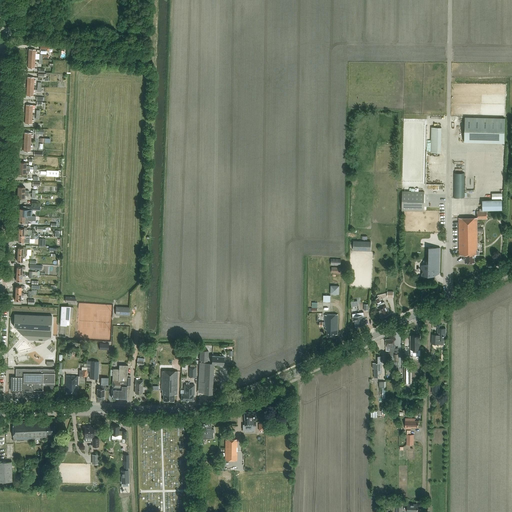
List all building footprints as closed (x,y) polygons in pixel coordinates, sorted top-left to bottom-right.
[(35,59),(35,53),(38,53),(38,51),(35,51),(35,49),(29,49),(28,58),(35,59)] [(34,68),(34,66),(37,66),(37,64),(34,64),(35,59),(28,58),(28,68),(34,68)] [(27,77),(27,86),(33,86),(34,82),(36,82),(36,80),(34,80),(34,77),(27,77)] [(33,96),(33,93),(36,93),(36,91),(33,91),(33,86),(27,86),(27,96),(33,96)] [(26,105),(26,114),(32,114),(32,110),(35,110),(35,108),(32,108),(33,105),(26,105)] [(31,124),(32,122),(34,122),(34,120),(32,119),(32,114),(26,114),(25,124),(31,124)] [(468,116),(467,141),(507,143),(507,129),(507,118),(468,116)] [(443,152),(443,127),(433,126),(432,152),(443,152)] [(25,132),(24,142),(31,142),(31,137),(33,137),(33,135),(31,135),(31,133),(25,132)] [(30,152),(30,148),(33,149),(33,145),(31,145),(31,142),(24,142),(24,151),(30,152)] [(465,173),(454,173),(454,198),(464,198),(465,173)] [(402,191),(402,210),(424,211),(424,191),(402,191)] [(477,211),(477,218),(459,218),(459,255),(464,255),(464,258),(465,258),(465,262),(474,262),(474,255),(477,255),(477,249),(478,249),(477,219),(487,219),(487,211),(486,211),(486,210),(502,210),(502,193),(492,193),(492,200),(482,200),(482,209),(479,209),(479,211),(477,211)] [(371,242),(354,241),(354,249),(366,249),(367,246),(371,246),(371,242)] [(421,265),(421,269),(422,271),(422,272),(422,276),(435,276),(440,273),(440,247),(430,247),(429,268),(425,268),(425,264),(421,265)] [(25,274),(22,273),(22,275),(16,274),(16,281),(21,282),(22,276),(25,276),(25,274)] [(384,302),(382,303),(379,297),(376,298),(378,304),(377,305),(378,307),(382,316),(384,315),(384,316),(390,313),(385,303),(384,302)] [(67,321),(70,321),(70,306),(62,306),(61,326),(66,326),(67,326),(67,321)] [(130,307),(116,307),(116,315),(130,316),(130,307)] [(365,319),(364,315),(359,315),(359,313),(352,314),(353,321),(354,321),(355,327),(364,325),(363,320),(365,319)] [(14,314),(13,326),(28,340),(44,341),(51,337),(52,316),(14,314)] [(335,335),(338,335),(338,314),(327,314),(327,315),(325,315),(325,322),(320,322),(320,326),(323,326),(326,326),(325,330),(327,330),(327,337),(335,337),(335,335)] [(432,334),(432,341),(432,344),(444,344),(444,341),(445,341),(446,328),(442,328),(442,324),(437,324),(436,328),(438,328),(438,334),(432,334)] [(420,335),(411,335),(411,349),(420,349),(420,335)] [(386,339),(386,347),(386,352),(389,352),(389,355),(394,355),(394,361),(399,361),(398,351),(394,351),(394,348),(395,348),(395,344),(394,344),(394,339),(386,339)] [(212,394),(214,364),(223,364),(223,356),(208,355),(209,351),(200,350),(200,360),(201,360),(201,363),(200,363),(199,377),(200,377),(199,392),(204,392),(204,393),(212,394)] [(378,356),(378,363),(373,363),(373,368),(374,368),(374,373),(375,373),(375,377),(379,377),(379,373),(382,373),(382,356),(378,356)] [(87,376),(88,361),(86,361),(86,363),(85,363),(85,367),(82,367),(82,370),(80,370),(79,376),(87,376)] [(98,379),(99,362),(90,361),(90,379),(98,379)] [(113,368),(112,398),(126,398),(127,385),(130,385),(131,377),(127,377),(128,365),(119,364),(119,369),(113,368)] [(403,364),(403,386),(412,386),(412,364),(403,364)] [(55,389),(55,369),(16,369),(16,376),(11,376),(11,390),(26,390),(26,391),(29,391),(29,390),(41,390),(41,388),(55,389)] [(174,395),(177,395),(178,371),(162,371),(161,389),(161,390),(162,390),(162,395),(164,395),(163,401),(174,401),(174,395)] [(77,387),(78,376),(66,376),(65,386),(66,386),(66,388),(68,388),(67,393),(75,393),(75,391),(77,391),(77,387)] [(104,385),(108,385),(108,377),(101,377),(101,385),(101,389),(97,389),(97,396),(104,397),(104,389),(104,385)] [(135,393),(142,393),(143,380),(136,380),(135,393)] [(194,385),(189,384),(189,382),(187,382),(187,384),(184,384),(184,394),(182,394),(181,400),(193,401),(193,394),(194,394),(194,385)] [(256,412),(244,412),(244,419),(245,419),(245,425),(256,425),(256,419),(256,412)] [(213,434),(212,429),(211,430),(211,425),(210,418),(201,420),(202,426),(205,425),(206,430),(201,431),(202,436),(201,436),(201,440),(204,439),(204,436),(213,434)] [(415,418),(411,418),(405,418),(405,429),(411,429),(411,427),(418,427),(418,420),(415,420),(415,418)] [(13,439),(46,438),(46,435),(54,435),(54,423),(46,423),(46,422),(42,422),(42,420),(13,421),(13,439)] [(83,426),(83,431),(85,431),(85,437),(85,438),(94,438),(94,434),(97,434),(97,430),(94,430),(94,427),(88,427),(88,426),(83,426)] [(119,432),(119,426),(112,426),(111,435),(112,435),(112,439),(118,439),(118,435),(122,435),(122,437),(126,438),(126,431),(122,431),(122,432),(119,432)] [(225,460),(237,460),(237,439),(225,439),(225,460)] [(0,482),(12,482),(12,462),(0,462),(0,482)] [(218,495),(231,495),(231,484),(223,485),(223,477),(218,477),(218,466),(209,466),(209,482),(206,482),(206,490),(208,490),(208,492),(210,492),(210,504),(213,504),(213,502),(218,502),(218,495)]
